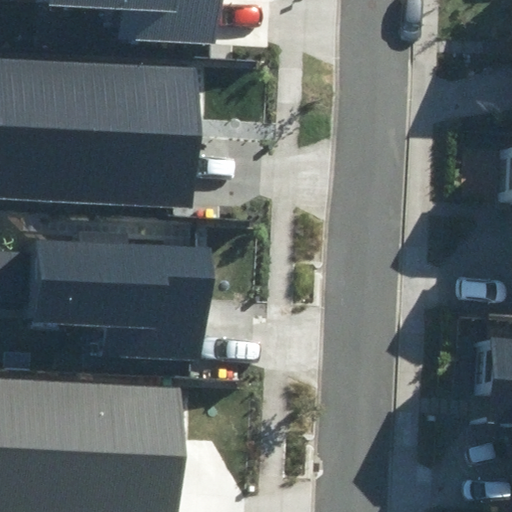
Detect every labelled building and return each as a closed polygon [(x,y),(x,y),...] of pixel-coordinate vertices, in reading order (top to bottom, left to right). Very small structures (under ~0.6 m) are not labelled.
[(121,38),(222,42),(223,0),(50,0),(50,5),(122,8),(121,38)] [(0,199),(191,206),(196,68),(0,60),(0,199)] [(101,354),(203,358),(207,248),(126,245),(126,232),(79,230),(79,245),(37,243),(34,322),(102,324),(101,354)] [(511,338),(489,337),(485,419),(511,420),(511,338)] [(0,511),(177,511),(183,387),(0,378),(0,511)]
